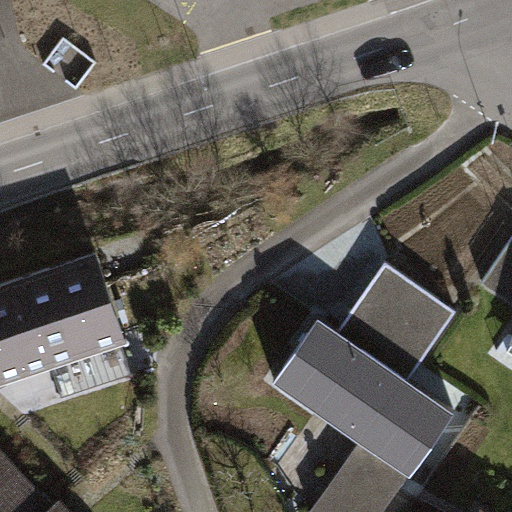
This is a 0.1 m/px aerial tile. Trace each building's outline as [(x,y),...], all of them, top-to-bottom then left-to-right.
[(511,301),(511,337),(511,236),(482,281),(511,301)] [(0,289),(0,376),(122,335),(96,257),(0,289)] [(458,310),(388,263),(351,317),(420,364),(458,310)] [(383,511),(455,411),(322,316),(276,380),(363,441),(313,510),(314,511),(383,511)] [(52,511),(0,455),(0,511),(52,511)]
